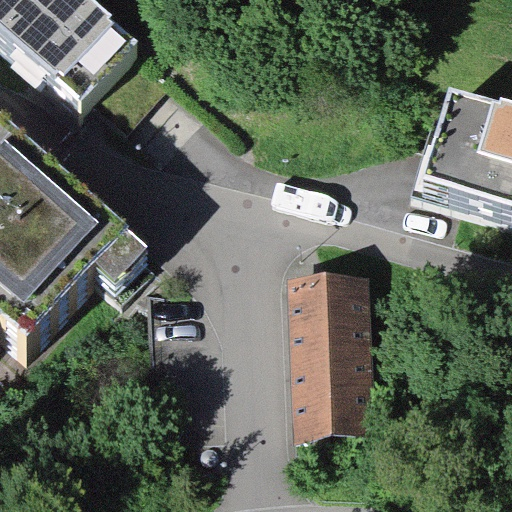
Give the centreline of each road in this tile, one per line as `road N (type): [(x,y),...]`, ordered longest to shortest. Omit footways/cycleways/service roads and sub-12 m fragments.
road 1 (residential): [(269,511),(220,204)]
road 2 (residential): [(68,149),(125,178),(220,204)]
